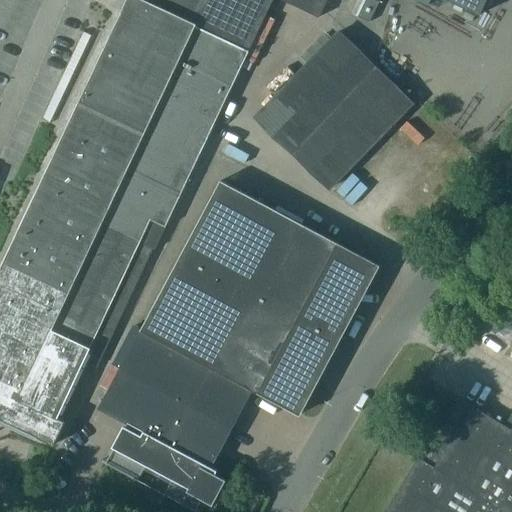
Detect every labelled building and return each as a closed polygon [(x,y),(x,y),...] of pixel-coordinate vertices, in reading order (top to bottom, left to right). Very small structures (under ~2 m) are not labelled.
[(125,0),(0,265),(0,420),(52,446),(90,365),(96,368),(152,249),(154,250),(272,0),(280,0),(318,18),(326,0),(365,0),(357,17),(369,22),(379,0),(125,0)] [(449,0),(479,14),(485,0),(449,0)] [(462,16),(471,20),(473,15),(464,11),(462,16)] [(255,117),(329,189),(412,102),(374,65),(337,30),(304,65),(255,117)] [(211,466),(252,389),(300,415),(380,266),(221,181),(100,408),(128,423),(127,427),(125,426),(113,448),(115,449),(108,462),(139,479),(146,465),(173,480),(166,493),(196,509),(201,499),(212,504),(225,479),(214,474),(216,470),(211,466)] [(449,420),(458,426),(471,405),(461,400),(449,420)] [(384,511),(496,511),(498,509),(502,511),(511,511),(511,427),(511,430),(504,426),(471,406),(457,429),(447,423),(423,461),(418,458),(384,511)]
